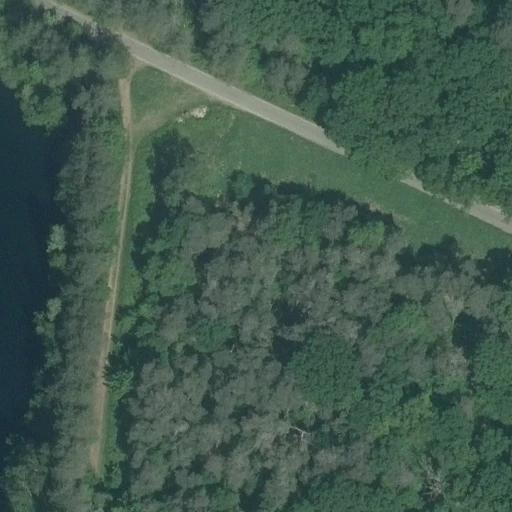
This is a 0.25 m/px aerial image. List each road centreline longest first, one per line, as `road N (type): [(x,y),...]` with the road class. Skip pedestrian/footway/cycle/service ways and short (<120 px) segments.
road 1 (unclassified): [(511,227),(31,0)]
road 2 (track): [(126,43),(91,511)]
